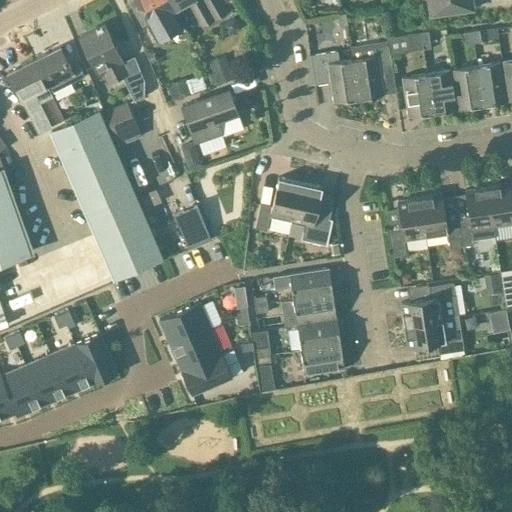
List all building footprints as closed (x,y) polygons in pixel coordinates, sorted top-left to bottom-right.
[(160,16),(174,8),(169,0),(127,0),(142,25),(147,22),(161,47),(174,40),(160,16)] [(169,0),(174,8),(187,1),(201,27),(227,12),(220,0),(169,0)] [(427,0),(430,15),(473,9),(471,0),(427,0)] [(98,74),(101,73),(107,84),(128,73),(104,24),(79,36),(98,74)] [(480,29),(472,30),(474,43),(482,42),(480,29)] [(466,44),(474,43),(472,30),(464,32),(466,44)] [(428,31),(421,32),(423,44),(430,43),(428,31)] [(411,50),(424,49),(423,44),(421,32),(409,33),(411,50)] [(351,51),(352,59),(358,98),(384,94),(380,66),(392,65),(389,45),(376,47),(351,51)] [(59,46),(33,59),(48,88),(49,88),(51,92),(84,76),(79,64),(70,68),(59,46)] [(352,59),(339,61),(337,50),(309,55),(314,85),(330,82),(333,102),(358,98),(352,59)] [(35,95),(48,88),(33,59),(7,72),(37,132),(50,126),(35,95)] [(508,101),(511,99),(511,59),(501,61),(508,101)] [(483,104),(508,101),(501,61),(477,65),(483,104)] [(233,77),(228,62),(212,68),(213,72),(207,74),(212,85),(233,77)] [(458,108),(483,104),(477,65),(452,69),(458,108)] [(433,112),(458,108),(452,69),(427,73),(433,112)] [(407,116),(433,112),(427,73),(401,77),(407,116)] [(192,91),(186,77),(166,84),(172,99),(192,91)] [(237,114),(229,88),(182,105),(195,142),(221,133),(217,121),(237,114)] [(119,145),(141,135),(127,102),(104,112),(119,145)] [(114,279),(163,258),(99,108),(50,130),(114,279)] [(0,325),(13,320),(0,283),(0,263),(33,252),(3,167),(0,167),(0,325)] [(270,216),(291,220),(300,182),(278,177),(272,206),(260,203),(255,228),(267,230),(270,216)] [(304,223),(301,239),(326,245),(332,219),(315,215),(322,187),(300,182),(291,220),(304,223)] [(511,203),(509,183),(487,187),(493,226),(511,223),(511,203)] [(469,219),(458,221),(462,246),(474,244),(471,229),(493,226),(487,187),(465,190),(469,219)] [(449,248),(462,246),(458,221),(446,223),(441,194),(420,197),(426,236),(447,233),(449,248)] [(404,240),(426,236),(420,197),(397,200),(402,230),(390,231),(394,257),(406,255),(404,240)] [(212,239),(196,203),(173,213),(181,230),(172,234),(178,247),(186,244),(188,250),(212,239)] [(340,253),(338,242),(330,243),(331,254),(340,253)] [(329,267),(274,276),(274,281),(290,278),(293,299),(333,293),(329,267)] [(453,282),(428,286),(430,298),(401,302),(404,324),(444,318),(440,297),(455,294),(453,282)] [(293,299),(297,325),(336,318),(333,293),(293,299)] [(254,297),(255,304),(267,303),(266,295),(254,297)] [(170,344),(211,327),(200,301),(159,319),(170,344)] [(268,311),(267,303),(255,304),(256,312),(268,311)] [(247,306),(235,308),(236,316),(248,314),(247,306)] [(69,310),(61,313),(66,324),(73,321),(69,310)] [(61,313),(54,316),(59,328),(66,324),(61,313)] [(248,314),(236,316),(237,324),(249,322),(248,314)] [(464,350),(460,326),(458,316),(444,318),(404,324),(408,346),(437,342),(439,354),(464,350)] [(340,343),(336,318),(297,325),(301,349),(340,343)] [(180,369),(221,351),(211,327),(170,344),(180,369)] [(19,331),(12,334),(17,345),(24,342),(19,331)] [(99,332),(74,343),(91,384),(117,373),(99,332)] [(12,334),(5,338),(9,349),(17,345),(12,334)] [(252,342),(241,343),(242,351),(253,349),(252,342)] [(74,343),(49,353),(67,394),(91,384),(74,343)] [(344,368),(340,343),(301,349),(304,374),(344,368)] [(256,348),(257,355),(270,353),(268,346),(256,348)] [(232,377),(221,351),(180,369),(191,395),(232,377)] [(49,353),(24,364),(42,405),(67,394),(49,353)] [(271,361),(270,353),(257,355),(258,363),(271,361)] [(0,374),(16,412),(15,412),(17,415),(42,405),(24,364),(0,374)] [(0,373),(0,418),(15,412),(16,412),(0,374),(0,373)]
